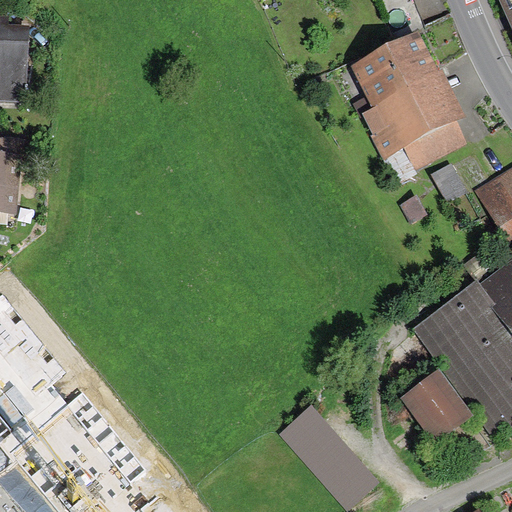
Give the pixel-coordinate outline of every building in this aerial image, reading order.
[(511,0),(498,0),(511,30),(511,0)] [(11,21),(0,20),(0,103),(28,105),(32,29),(11,28),(11,21)] [(437,73),(418,36),(352,69),(374,112),(362,117),(385,162),(404,152),(415,173),(468,146),(457,125),(468,119),(443,70),(437,73)] [(29,164),(30,140),(0,138),(0,213),(18,214),(21,163),(29,164)] [(452,165),(432,176),(448,205),(468,193),(452,165)] [(511,172),(477,195),(509,244),(511,241),(511,172)] [(417,198),(401,207),(411,225),(427,216),(417,198)] [(511,251),(411,329),(442,370),(476,414),(495,439),(511,426),(511,251)] [(4,291),(0,294),(0,356),(35,400),(70,371),(4,291)] [(476,414),(442,370),(404,400),(437,444),(476,414)] [(85,387),(48,418),(115,497),(152,466),(85,387)] [(375,488),(301,409),(278,431),(352,510),(375,488)] [(179,511),(160,488),(131,511),(179,511)]
